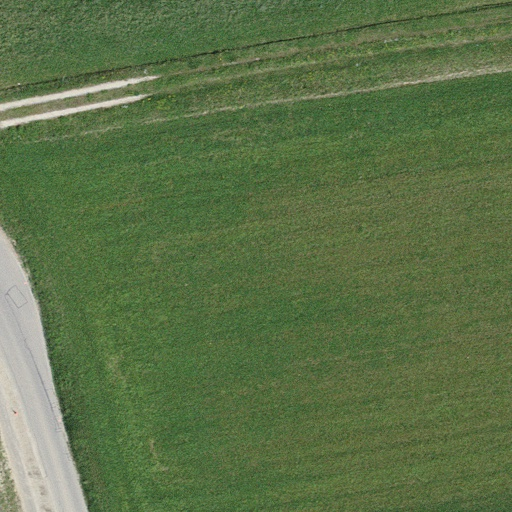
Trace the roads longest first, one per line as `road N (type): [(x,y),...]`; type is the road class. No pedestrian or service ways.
road 1 (track): [(0,118),(511,28)]
road 2 (residential): [(70,511),(0,295)]
